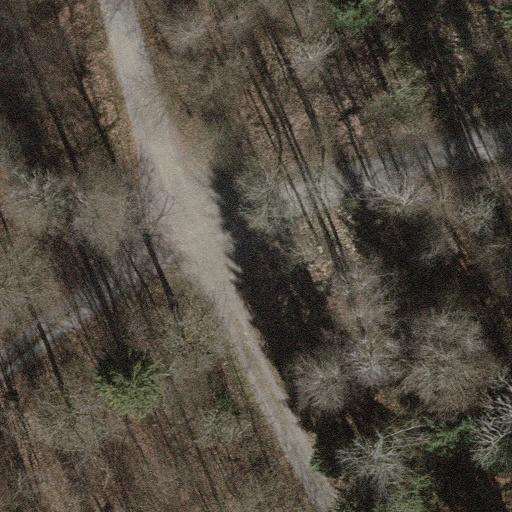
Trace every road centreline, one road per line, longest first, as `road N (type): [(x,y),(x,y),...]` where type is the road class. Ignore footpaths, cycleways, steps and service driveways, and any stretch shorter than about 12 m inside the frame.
road 1 (track): [(189,247),(427,163),(511,146)]
road 2 (track): [(189,247),(361,511)]
road 3 (track): [(119,0),(189,247)]
road 4 (track): [(0,376),(189,247)]
